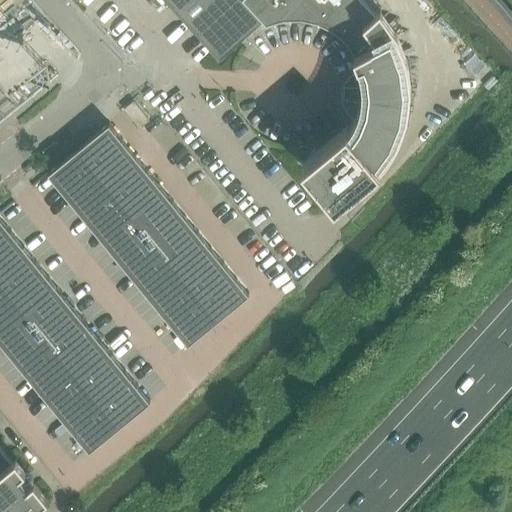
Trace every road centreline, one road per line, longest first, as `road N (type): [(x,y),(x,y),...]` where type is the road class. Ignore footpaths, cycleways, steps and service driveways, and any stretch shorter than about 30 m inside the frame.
road 1 (unclassified): [(0,168),(98,84),(96,54),(48,0)]
road 2 (motorway): [(511,343),(356,511)]
